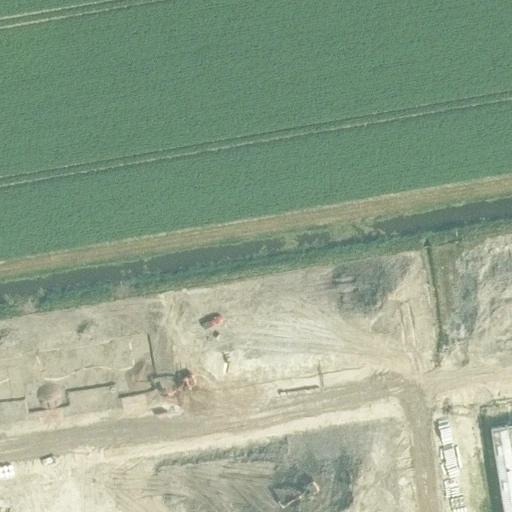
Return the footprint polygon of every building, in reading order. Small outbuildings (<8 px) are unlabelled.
[(462,311),(458,311),(462,339),(492,333),(491,321),(511,317),(511,316),(507,286),(486,289),(486,287),(459,291),(462,311)] [(398,303),(377,306),(382,337),(403,334),(405,347),(432,343),(430,330),(435,329),(429,295),(398,300),(398,303)] [(339,309),(307,314),(313,348),(318,347),(319,361),(346,357),(344,343),(366,340),(361,308),(339,311),(339,309)] [(255,324),(235,328),(240,359),(261,356),(263,368),(295,363),(289,336),(285,336),(282,317),(255,322),(255,324)] [(173,355),(168,355),(173,383),(203,378),(201,365),(223,362),(218,330),(197,334),(197,331),(170,336),(173,355)] [(150,373),(145,340),(113,345),(113,347),(92,350),(97,381),(118,378),(120,392),(147,388),(145,374),(150,373)] [(54,354),(27,358),(30,377),(26,378),(30,406),(62,400),(60,388),(81,384),(75,353),(55,356),(54,354)] [(511,407),(491,408),(493,448),(511,446),(511,407)] [(366,434),(349,437),(356,483),(395,477),(391,449),(378,451),(375,436),(367,438),(366,434)] [(326,459),(313,461),(317,489),(356,483),(349,437),(332,439),(332,443),(324,444),(326,459)] [(511,446),(493,448),(496,487),(511,486),(511,446)] [(264,450),(247,453),(254,499),(293,493),(288,465),(275,467),(273,452),(264,454),(264,450)] [(223,475),(210,477),(215,506),(254,499),(247,453),(229,456),(230,459),(221,460),(223,475)] [(161,466),(143,469),(150,511),(174,511),(190,510),(185,481),(172,483),(170,468),(161,470),(161,466)] [(120,491),(107,493),(110,511),(150,511),(143,469),(126,472),(127,475),(118,477),(120,491)] [(5,500),(0,501),(0,511),(36,511),(30,481),(2,487),(5,500)]
